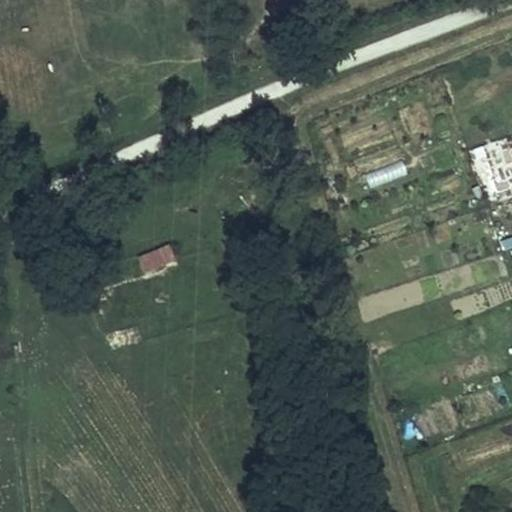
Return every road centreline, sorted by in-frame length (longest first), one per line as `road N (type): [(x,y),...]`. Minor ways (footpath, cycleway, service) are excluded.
road 1 (track): [(511,29),(325,103),(298,125),(298,148),(411,511)]
road 2 (track): [(0,208),(283,85),(511,0)]
